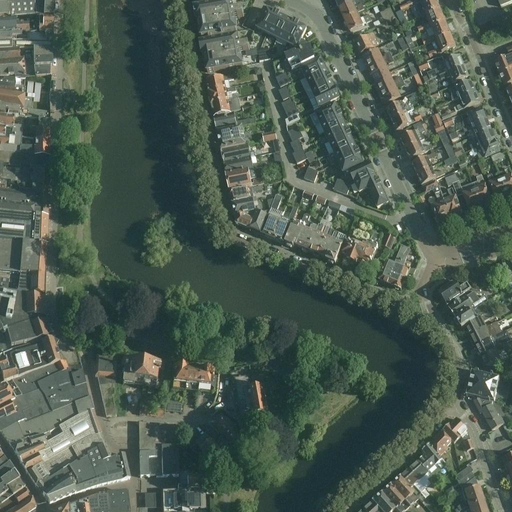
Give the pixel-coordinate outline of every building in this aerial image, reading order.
[(0,3),(0,22),(16,21),(16,19),(37,18),(53,16),(53,0),(36,0),(37,1),(34,1),(21,2),(5,3),(0,3)] [(192,0),(193,3),(196,5),(197,12),(195,12),(197,25),(199,24),(202,45),(200,46),(202,58),(204,58),(206,65),(204,67),(205,70),(207,72),(207,74),(243,67),(240,53),(250,52),(249,46),(239,47),(235,20),(244,18),(243,12),(234,14),(231,0),(192,0)] [(334,0),(339,9),(351,3),(358,0),(334,0)] [(339,9),(344,20),(356,15),(354,8),(363,4),(361,0),(358,0),(351,3),(339,9)] [(428,0),(420,3),(425,16),(440,10),(435,0),(428,0)] [(511,0),(497,0),(501,8),(511,3),(511,0)] [(411,16),(418,13),(416,8),(409,11),(411,16)] [(384,24),(395,19),(390,9),(379,14),(384,24)] [(424,26),(426,31),(426,30),(431,28),(445,22),(440,10),(425,16),(429,24),(424,26)] [(267,11),(257,30),(267,35),(277,15),(267,11)] [(492,25),(511,17),(509,13),(490,21),(492,25)] [(277,15),(267,35),(277,40),(287,20),(277,15)] [(359,20),(356,15),(344,20),(350,33),(362,27),(372,22),(369,16),(359,20)] [(52,32),(53,16),(37,18),(37,33),(52,32)] [(404,17),(398,20),(401,26),(407,23),(404,17)] [(0,35),(29,34),(37,33),(37,18),(16,19),(16,21),(0,22),(0,35)] [(296,25),(287,20),(277,40),(287,45),(296,25)] [(422,42),(424,46),(436,41),(450,35),(445,22),(431,28),(434,37),(429,39),(422,42)] [(307,30),(296,25),(287,45),(297,49),(307,30)] [(383,25),(375,28),(377,33),(385,29),(383,25)] [(0,44),(41,44),(41,43),(53,43),(52,32),(37,33),(29,34),(0,35),(0,44)] [(377,47),(374,41),(375,41),(372,35),(366,38),(364,33),(354,38),(356,42),(358,48),(357,49),(359,53),(360,53),(361,55),(372,50),(377,47)] [(424,47),(436,42),(441,54),(455,48),(450,35),(436,41),(424,46),(424,47)] [(410,38),(404,40),(407,46),(412,44),(410,38)] [(309,49),(302,40),(295,53),(294,55),(286,58),(286,59),(292,72),(315,61),(309,49)] [(41,43),(41,44),(41,50),(47,50),(52,51),(53,43),(41,43)] [(0,44),(0,53),(24,52),(52,51),(47,50),(41,50),(41,44),(0,44)] [(499,75),(511,69),(511,48),(506,51),(508,57),(494,63),(499,75)] [(364,63),(367,70),(391,59),(389,54),(384,56),(385,58),(382,59),(378,50),(362,57),(365,62),(364,63)] [(52,59),(52,51),(24,52),(25,61),(52,59)] [(0,53),(0,64),(25,63),(25,61),(24,52),(0,53)] [(439,77),(448,73),(463,67),(459,56),(444,63),(446,69),(437,73),(439,77)] [(0,94),(24,95),(25,87),(25,82),(25,78),(35,78),(51,76),(51,66),(52,59),(25,61),(25,63),(0,64),(0,94)] [(371,76),(374,81),(389,74),(385,65),(388,64),(388,66),(393,63),(391,59),(367,70),(370,77),(371,76)] [(321,60),(301,69),(306,80),(326,70),(321,60)] [(426,63),(417,66),(419,73),(428,69),(426,63)] [(468,78),(463,67),(448,73),(439,77),(440,81),(449,77),(453,84),(468,78)] [(511,69),(499,75),(504,88),(511,84),(511,69)] [(330,80),(326,70),(306,80),(310,89),(330,80)] [(436,70),(426,74),(429,81),(439,77),(437,73),(436,70)] [(286,74),(276,79),(278,84),(288,79),(286,74)] [(375,86),(378,93),(402,82),(400,78),(395,80),(396,81),(393,83),(389,74),(374,81),(376,86),(375,86)] [(206,82),(209,94),(225,90),(223,83),(233,81),(232,77),(206,82)] [(288,79),(278,84),(280,89),(291,84),(288,79)] [(335,90),(330,80),(310,89),(315,99),(335,90)] [(404,87),(402,82),(378,93),(382,100),(385,105),(400,98),(396,89),(399,88),(399,90),(404,87)] [(451,102),(459,99),(475,92),(473,86),(472,87),(470,82),(455,88),(455,89),(449,91),(451,95),(451,102)] [(433,86),(426,89),(429,96),(436,93),(433,86)] [(289,87),(279,92),(281,97),(291,92),(289,87)] [(209,94),(211,106),(228,102),(226,95),(236,93),(235,88),(225,90),(209,94)] [(339,100),(335,90),(315,99),(321,112),(335,105),(334,102),(339,100)] [(240,94),(242,99),(255,96),(254,91),(240,94)] [(291,92),(281,97),(283,102),(294,97),(291,92)] [(478,99),(475,92),(459,99),(462,106),(457,108),(458,112),(464,110),(479,104),(477,100),(478,99)] [(439,98),(437,93),(436,93),(429,96),(431,101),(439,98)] [(0,94),(0,107),(20,110),(22,110),(24,99),(24,95),(0,94)] [(391,121),(406,115),(413,112),(410,105),(416,102),(413,95),(400,101),(401,103),(386,110),(391,121)] [(24,99),(22,110),(29,111),(31,111),(32,100),(24,99)] [(292,100),(281,105),(284,110),(294,105),(292,100)] [(228,102),(211,106),(214,117),(240,112),(239,107),(234,108),(233,101),(228,102)] [(294,105),(284,110),(286,115),(296,110),(294,105)] [(340,115),(335,105),(321,112),(315,114),(320,125),(340,115)] [(0,116),(6,118),(7,117),(19,118),(20,110),(0,107),(0,116)] [(461,118),(463,122),(462,130),(485,120),(485,119),(486,119),(484,114),(483,114),(481,109),(466,115),(467,116),(461,118)] [(38,130),(38,128),(38,120),(28,119),(29,111),(22,110),(20,110),(19,118),(7,117),(6,118),(0,116),(0,146),(21,149),(21,147),(21,139),(22,129),(38,130)] [(296,110),(286,115),(288,120),(299,115),(296,110)] [(304,113),(307,121),(314,118),(311,110),(304,113)] [(415,110),(409,114),(412,119),(419,115),(415,110)] [(29,111),(28,119),(38,120),(49,121),(49,114),(31,111),(29,111)] [(456,115),(454,111),(438,117),(440,122),(456,115)] [(320,125),(314,127),(319,137),(325,134),(345,125),(340,115),(320,125)] [(409,121),(406,115),(391,121),(396,132),(411,125),(422,120),(420,116),(409,121)] [(437,116),(431,119),(434,125),(440,122),(438,117),(437,116)] [(217,133),(250,126),(249,121),(236,124),(235,117),(215,121),(217,133)] [(453,125),(450,119),(443,123),(445,128),(453,125)] [(49,121),(38,120),(38,128),(49,129),(49,121)] [(462,130),(464,134),(472,130),(475,137),(490,131),(490,130),(491,130),(489,124),(487,125),(485,120),(462,130)] [(420,124),(413,127),(415,132),(423,129),(420,124)] [(349,135),(345,125),(325,134),(329,144),(349,135)] [(243,129),(218,135),(221,153),(247,147),(243,129)] [(298,129),(288,134),(290,139),(300,134),(298,129)] [(414,133),(400,139),(402,144),(401,145),(404,151),(419,144),(424,142),(421,134),(424,133),(423,129),(415,132),(414,133)] [(38,130),(35,130),(35,140),(49,140),(49,131),(38,130)] [(478,143),(469,147),(471,151),(474,150),(480,148),(494,142),(493,137),(494,137),(492,132),(490,132),(490,131),(475,137),(478,143)] [(264,144),(276,141),(275,134),(262,137),(264,144)] [(300,134),(290,139),(292,144),(303,139),(300,134)] [(451,142),(458,139),(456,134),(449,136),(451,142)] [(354,145),(349,135),(329,144),(325,146),(329,156),(334,154),(354,145)] [(447,139),(440,142),(443,148),(450,145),(449,144),(447,139)] [(21,149),(20,155),(49,158),(49,153),(49,140),(35,140),(35,147),(21,147),(21,149)] [(495,143),(494,142),(480,148),(474,150),(478,157),(477,157),(479,161),(484,158),(484,159),(499,153),(497,148),(498,148),(496,142),(495,143)] [(422,150),(419,144),(404,151),(406,157),(408,156),(410,161),(424,155),(424,154),(426,153),(432,150),(430,146),(422,150)] [(358,154),(354,145),(334,154),(338,164),(358,154)] [(450,145),(443,148),(446,154),(452,152),(452,151),(450,147),(450,145)] [(0,153),(20,155),(21,149),(0,146),(0,153)] [(221,153),(224,165),(248,160),(254,159),(253,153),(249,154),(248,147),(247,147),(221,153)] [(460,148),(452,151),(452,152),(455,158),(462,155),(460,148)] [(303,151),(292,156),(295,161),(305,156),(303,151)] [(0,153),(0,165),(9,166),(19,166),(19,165),(49,166),(49,158),(20,155),(0,153)] [(363,164),(358,154),(338,164),(343,174),(344,174),(348,172),(348,171),(363,164)] [(493,165),(504,160),(502,154),(491,159),(493,165)] [(413,170),(415,176),(431,169),(428,162),(436,158),(434,155),(412,165),(414,170),(413,170)] [(305,156),(295,161),(297,165),(307,161),(305,156)] [(248,160),(224,165),(227,177),(254,172),(262,170),(261,165),(250,167),(248,160)] [(464,162),(458,164),(460,171),(467,168),(464,162)] [(348,172),(344,174),(344,175),(347,176),(350,174),(355,185),(374,175),(370,165),(364,167),(363,164),(348,171),(348,172)] [(0,166),(0,180),(18,182),(17,190),(19,191),(38,192),(38,203),(48,203),(49,169),(20,167),(19,168),(9,167),(3,167),(0,166)] [(308,169),(304,180),(309,182),(313,171),(308,169)] [(434,175),(431,169),(415,176),(418,182),(419,182),(421,186),(436,180),(436,179),(444,175),(442,171),(434,175)] [(313,171),(309,182),(314,184),(318,173),(313,171)] [(504,172),(498,175),(500,181),(508,200),(511,197),(511,178),(509,171),(504,172)] [(260,186),(261,186),(264,186),(263,180),(253,183),(254,185),(252,185),(251,181),(256,180),(254,172),(227,177),(230,193),(256,187),(260,186)] [(379,185),(374,175),(355,185),(359,195),(368,190),(379,185)] [(455,176),(449,178),(453,186),(459,184),(455,176)] [(471,186),(473,192),(481,210),(487,208),(487,206),(491,204),(482,181),(481,177),(476,179),(478,183),(471,186)] [(501,202),(508,200),(500,181),(494,184),(492,177),(487,179),(496,202),(501,200),(501,202)] [(0,189),(9,190),(10,182),(0,181),(0,189)] [(337,181),(333,192),(342,195),(346,184),(337,181)] [(425,194),(438,189),(435,182),(422,188),(425,194)] [(346,184),(342,195),(347,197),(351,186),(346,184)] [(459,184),(453,186),(457,198),(463,196),(469,213),(474,211),(475,212),(481,210),(473,192),(471,186),(461,190),(459,184)] [(388,205),(379,185),(368,190),(377,210),(388,205)] [(230,194),(233,206),(257,201),(254,201),(253,194),(262,192),(260,186),(256,187),(256,189),(230,194)] [(437,204),(431,207),(435,218),(435,219),(436,223),(441,221),(449,218),(450,220),(449,217),(444,203),(441,197),(440,194),(438,189),(432,191),(437,204)] [(0,191),(0,202),(5,203),(38,205),(38,203),(38,192),(19,191),(19,193),(0,191)] [(448,195),(441,197),(444,203),(449,217),(450,220),(452,219),(452,221),(458,219),(457,217),(461,216),(452,191),(447,192),(448,195)] [(273,241),(281,222),(282,218),(284,215),(277,212),(282,199),(276,197),(275,200),(271,210),(270,212),(268,217),(269,218),(262,236),(273,241)] [(233,206),(235,219),(256,214),(254,206),(258,206),(257,201),(233,206)] [(0,213),(37,216),(48,217),(48,206),(38,205),(5,203),(0,202),(0,213)] [(329,203),(328,208),(339,212),(341,207),(329,203)] [(341,207),(339,212),(355,218),(357,213),(341,207)] [(257,214),(254,220),(250,231),(261,236),(267,221),(268,217),(270,212),(269,212),(257,214)] [(0,241),(43,244),(46,245),(47,241),(47,230),(47,229),(47,221),(48,217),(37,216),(0,213),(0,241)] [(281,222),(273,241),(284,245),(296,214),(292,213),(289,221),(282,218),(281,222)] [(239,227),(250,231),(254,220),(257,214),(256,214),(235,219),(237,225),(239,227)] [(295,222),(285,246),(293,249),(294,247),(298,249),(308,224),(311,217),(307,215),(304,216),(302,221),(301,224),(295,222)] [(318,230),(309,253),(313,255),(314,257),(318,259),(320,258),(321,258),(330,236),(323,233),(326,224),(322,222),(319,228),(318,230)] [(308,253),(309,253),(318,230),(319,228),(313,226),(308,224),(298,249),(301,250),(302,253),(307,254),(308,253)] [(331,232),(330,236),(321,258),(327,261),(327,263),(335,266),(347,237),(331,232)] [(352,266),(355,265),(355,264),(356,265),(357,263),(369,268),(377,248),(376,248),(381,238),(373,235),(369,245),(368,244),(367,248),(363,246),(363,249),(354,245),(353,246),(346,243),(341,256),(348,259),(347,261),(348,261),(348,262),(349,265),(352,266)] [(386,236),(381,248),(390,252),(395,240),(386,236)] [(0,272),(5,273),(45,277),(47,246),(46,245),(43,244),(0,241),(0,272)] [(390,288),(403,256),(403,257),(404,257),(408,250),(401,247),(395,264),(388,262),(386,265),(379,283),(390,288)] [(407,258),(404,257),(403,257),(403,256),(390,288),(401,293),(410,270),(403,268),(407,258)] [(500,280),(511,275),(508,265),(496,269),(500,280)] [(44,298),(44,296),(45,277),(5,273),(0,272),(0,289),(21,294),(44,298)] [(446,306),(460,296),(470,290),(466,284),(458,290),(454,283),(438,294),(439,295),(438,296),(442,301),(443,300),(446,306)] [(0,332),(6,328),(11,347),(52,337),(51,333),(50,331),(47,321),(45,316),(45,308),(44,299),(44,298),(21,294),(0,289),(0,332)] [(455,319),(471,309),(473,312),(474,311),(481,306),(487,301),(485,297),(478,302),(474,294),(466,298),(449,309),(456,319),(455,319)] [(461,329),(465,327),(480,320),(492,313),(490,311),(483,315),(481,313),(476,315),(474,311),(473,312),(471,309),(455,319),(456,320),(455,320),(455,323),(456,325),(459,326),(460,326),(461,329)] [(465,327),(470,337),(485,329),(483,327),(482,324),(496,317),(494,312),(492,313),(480,320),(465,327)] [(475,347),(500,335),(502,334),(499,329),(496,324),(488,328),(485,329),(470,337),(475,347)] [(490,340),(475,347),(481,357),(495,350),(499,348),(504,346),(511,342),(506,332),(502,334),(500,335),(491,339),(490,340)] [(7,350),(3,352),(3,354),(5,359),(8,370),(14,368),(17,379),(60,363),(55,347),(58,342),(52,338),(7,350)] [(495,350),(481,357),(486,367),(487,367),(492,365),(494,369),(502,365),(499,358),(497,354),(500,353),(506,350),(511,346),(511,344),(511,342),(504,346),(499,348),(495,350)] [(96,356),(95,368),(115,369),(116,358),(96,356)] [(0,385),(6,383),(17,379),(14,368),(8,370),(5,359),(0,361),(0,385)] [(122,359),(121,367),(124,368),(122,385),(134,386),(134,380),(143,381),(145,362),(122,359)] [(65,361),(60,363),(17,379),(6,383),(0,385),(0,409),(13,402),(42,392),(38,383),(69,371),(65,361)] [(164,364),(145,362),(143,381),(156,382),(157,372),(163,372),(164,364)] [(173,384),(186,385),(188,367),(175,366),(173,384)] [(186,385),(198,387),(200,369),(188,367),(186,385)] [(212,370),(200,369),(198,387),(210,388),(212,370)] [(0,434),(9,447),(39,438),(49,434),(58,429),(78,418),(93,412),(89,399),(88,400),(88,399),(82,372),(71,375),(69,371),(38,383),(42,392),(13,402),(0,409),(0,434)] [(235,391),(237,404),(265,400),(263,386),(250,388),(247,371),(233,374),(235,391)] [(474,399),(492,403),(494,403),(500,379),(472,373),(467,397),(474,398),(474,399)] [(98,385),(100,392),(113,393),(114,386),(98,385)] [(100,392),(102,402),(113,400),(113,393),(100,392)] [(492,407),(492,403),(474,399),(473,402),(480,416),(482,414),(492,432),(504,426),(500,418),(499,419),(492,407)] [(267,413),(265,400),(237,404),(240,418),(241,427),(254,425),(252,416),(267,413)] [(19,464),(26,474),(61,455),(92,439),(101,436),(93,412),(78,418),(58,429),(62,435),(65,442),(39,457),(19,464)] [(448,426),(441,433),(451,443),(453,445),(460,439),(461,440),(465,436),(467,435),(466,432),(454,421),(449,427),(448,426)] [(236,443),(240,439),(239,438),(240,437),(225,422),(215,430),(230,446),(235,442),(236,443)] [(138,424),(139,455),(161,454),(161,448),(177,448),(179,448),(178,427),(138,424)] [(9,447),(14,455),(33,449),(52,441),(62,435),(58,429),(49,434),(39,438),(9,447)] [(441,433),(428,446),(439,459),(447,450),(445,449),(451,443),(441,433)] [(14,455),(19,464),(39,457),(65,442),(62,435),(52,441),(33,449),(14,455)] [(26,474),(35,488),(43,481),(81,459),(105,448),(101,436),(92,439),(61,455),(26,474)] [(194,446),(190,450),(196,456),(198,454),(205,461),(204,461),(209,466),(211,463),(212,464),(222,455),(204,436),(194,446)] [(186,437),(181,441),(187,448),(192,443),(186,437)] [(466,451),(472,449),(469,440),(463,442),(466,451)] [(424,456),(416,464),(427,475),(430,479),(445,465),(440,460),(439,459),(428,446),(421,452),(424,456)] [(40,496),(41,497),(55,487),(68,480),(87,470),(90,479),(94,478),(100,476),(96,465),(102,463),(111,461),(105,448),(81,459),(43,481),(35,488),(40,496)] [(178,478),(177,448),(161,448),(161,454),(162,478),(178,478)] [(140,479),(162,478),(161,454),(139,455),(140,479)] [(124,457),(116,459),(119,471),(121,482),(129,481),(124,457)] [(511,457),(503,460),(507,472),(511,470),(511,457)] [(116,459),(111,461),(102,463),(105,474),(119,471),(116,459)] [(108,485),(105,474),(102,463),(96,465),(100,476),(94,478),(98,488),(108,485)] [(416,464),(408,471),(420,486),(423,489),(424,490),(429,486),(432,490),(437,486),(430,479),(427,475),(416,464)] [(0,483),(14,474),(8,465),(0,470),(0,483)] [(469,468),(455,477),(460,483),(471,474),(473,473),(469,468)] [(75,496),(98,488),(94,478),(90,479),(87,470),(68,480),(55,487),(41,497),(49,506),(75,496)] [(108,485),(121,482),(119,471),(105,474),(108,485)] [(408,471),(399,479),(409,490),(416,499),(417,499),(420,496),(418,494),(423,489),(420,486),(408,471)] [(19,482),(14,474),(0,483),(0,499),(8,494),(6,491),(19,482)] [(471,474),(460,483),(463,487),(474,479),(471,474)] [(180,479),(180,492),(181,492),(204,491),(204,478),(180,479)] [(399,479),(390,487),(410,510),(417,503),(415,500),(416,499),(409,490),(399,479)] [(463,487),(461,489),(462,493),(461,493),(465,503),(466,502),(468,508),(483,503),(478,488),(477,488),(474,479),(463,487)] [(25,490),(19,482),(6,491),(8,494),(0,499),(0,506),(0,507),(5,503),(25,490)] [(395,511),(407,511),(410,510),(390,487),(381,496),(395,511)] [(450,489),(445,493),(448,498),(455,493),(452,489),(450,489)] [(20,509),(14,511),(32,511),(35,510),(32,500),(25,490),(5,503),(0,507),(1,508),(13,500),(14,501),(20,509)] [(141,504),(157,505),(157,490),(141,490),(141,504)] [(161,511),(204,511),(204,491),(181,492),(180,492),(160,493),(161,511)] [(106,496),(107,503),(107,508),(128,506),(126,494),(106,496)] [(381,496),(372,504),(379,511),(395,511),(381,496)] [(96,497),(81,502),(83,510),(88,508),(88,511),(99,511),(98,511),(97,504),(96,497)] [(88,511),(88,508),(83,510),(81,502),(67,507),(66,509),(57,511),(88,511)] [(107,503),(97,504),(98,511),(99,511),(107,511),(107,508),(107,503)] [(486,511),(483,503),(468,508),(469,511),(486,511)]
